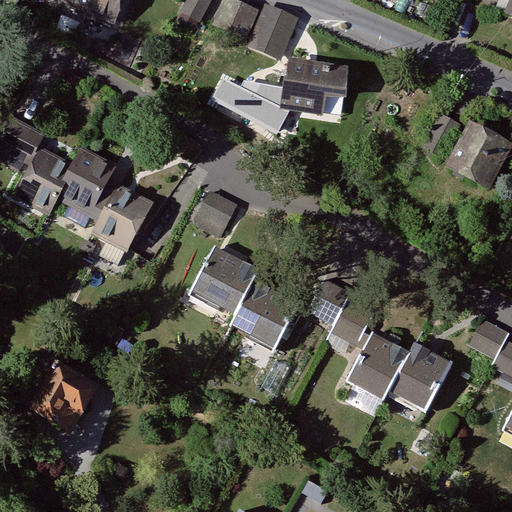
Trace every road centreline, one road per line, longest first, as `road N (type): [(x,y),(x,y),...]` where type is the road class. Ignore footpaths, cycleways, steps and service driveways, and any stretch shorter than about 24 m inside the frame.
road 1 (residential): [(511,312),(320,205),(253,193),(211,134),(35,40)]
road 2 (residential): [(511,87),(308,0)]
